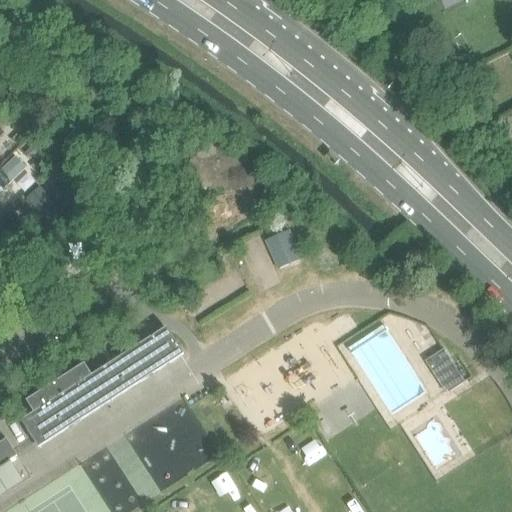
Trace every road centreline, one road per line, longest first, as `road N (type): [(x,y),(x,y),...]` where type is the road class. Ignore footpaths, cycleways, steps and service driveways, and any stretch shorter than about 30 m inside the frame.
road 1 (primary): [(154,0),(273,83),(511,298)]
road 2 (primary): [(511,244),(392,131),(222,0)]
